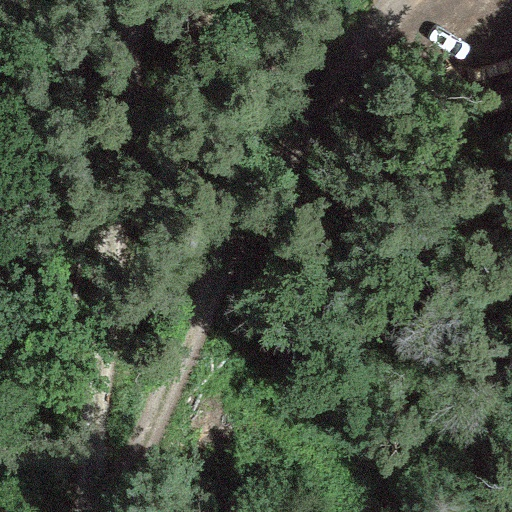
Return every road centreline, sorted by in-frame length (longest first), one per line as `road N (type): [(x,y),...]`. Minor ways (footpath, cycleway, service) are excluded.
road 1 (track): [(132,511),(188,367),(327,88),(414,0)]
road 2 (track): [(92,511),(134,0)]
